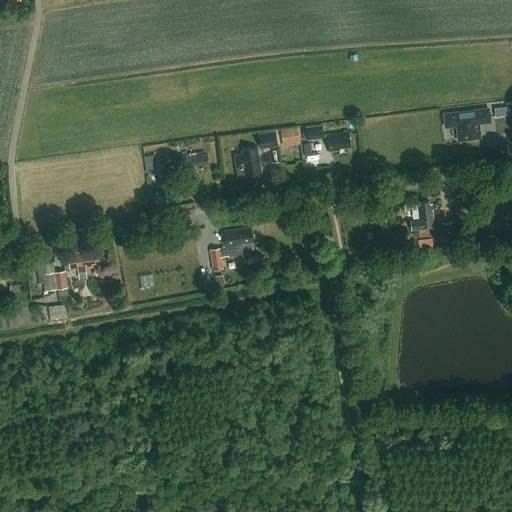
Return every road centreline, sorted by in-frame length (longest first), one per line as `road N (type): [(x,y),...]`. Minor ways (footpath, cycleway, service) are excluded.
road 1 (unclassified): [(19,246),(511,174)]
road 2 (residential): [(37,0),(10,164),(19,246)]
